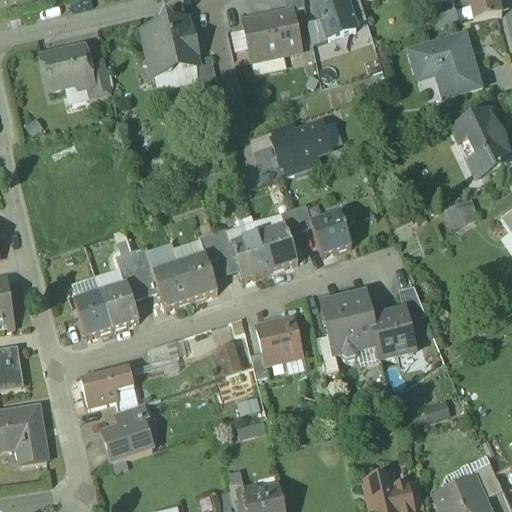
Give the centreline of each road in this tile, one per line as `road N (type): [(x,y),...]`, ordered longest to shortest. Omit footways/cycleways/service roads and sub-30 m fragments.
road 1 (residential): [(52,372),(377,265)]
road 2 (residential): [(52,372),(0,151)]
road 3 (residential): [(0,40),(184,0)]
road 4 (residential): [(77,493),(52,372)]
